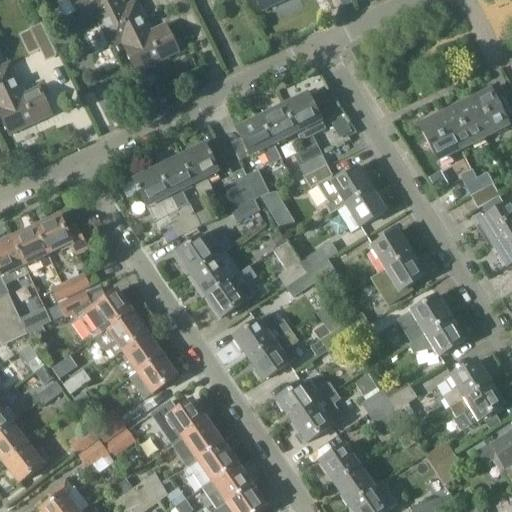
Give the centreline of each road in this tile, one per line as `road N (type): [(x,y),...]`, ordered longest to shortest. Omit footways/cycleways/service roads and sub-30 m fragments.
road 1 (residential): [(311,511),(124,241),(84,164)]
road 2 (residential): [(511,343),(313,45)]
road 3 (residential): [(84,164),(313,45)]
